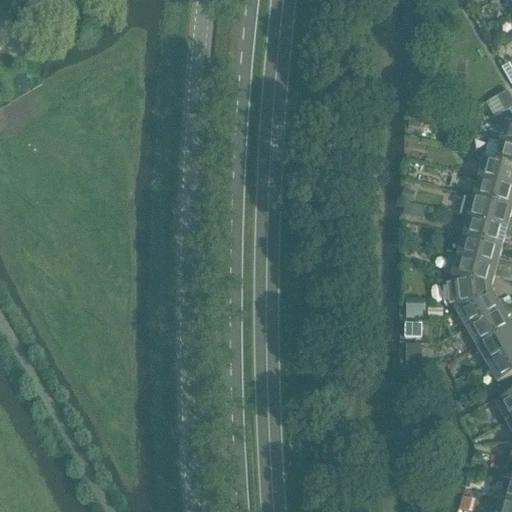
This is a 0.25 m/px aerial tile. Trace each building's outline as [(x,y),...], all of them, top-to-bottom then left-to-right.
[(30,0),(20,6),(33,27),(77,0),(30,0)] [(511,101),(507,92),(495,99),(504,114),(507,112),(511,108),(511,101)] [(409,121),(408,130),(420,131),(421,122),(416,122),(414,121),(409,121)] [(511,125),(506,124),(500,144),(511,146),(511,125)] [(489,141),(484,161),(495,164),(511,168),(511,146),(500,144),(489,141)] [(484,161),(478,181),(511,189),(511,168),(495,164),(484,161)] [(511,189),(478,181),(472,200),(511,211),(511,208),(511,189)] [(405,193),(402,202),(414,205),(417,196),(405,193)] [(467,199),(461,218),(467,220),(511,232),(511,222),(508,222),(511,211),(472,200),(472,201),(467,199)] [(511,232),(467,220),(462,239),(501,250),(504,239),(511,240),(511,232)] [(462,239),(456,259),(511,274),(511,265),(498,261),(501,250),(462,239)] [(401,259),(400,266),(408,268),(409,261),(401,259)] [(511,274),(456,259),(452,278),(490,288),(493,278),(510,283),(511,277),(511,274)] [(443,287),(442,291),(442,298),(443,302),(444,306),(446,309),(450,307),(456,307),(456,314),(491,294),(490,288),(452,278),(453,285),(448,286),(443,287)] [(491,294),(456,314),(465,330),(505,308),(501,301),(497,303),(491,294)] [(505,308),(465,330),(475,348),(511,328),(505,318),(509,316),(505,308)] [(406,310),(406,320),(422,320),(422,310),(406,310)] [(405,326),(405,340),(419,341),(419,326),(405,326)] [(511,330),(511,328),(475,348),(486,367),(511,352),(511,330)] [(422,347),(406,347),(406,365),(422,365),(422,347)] [(511,352),(486,367),(497,385),(511,376),(511,352)] [(511,394),(494,404),(506,424),(511,420),(511,394)] [(511,484),(506,483),(500,502),(511,505),(511,484)] [(511,511),(511,505),(500,502),(497,511),(511,511)]
